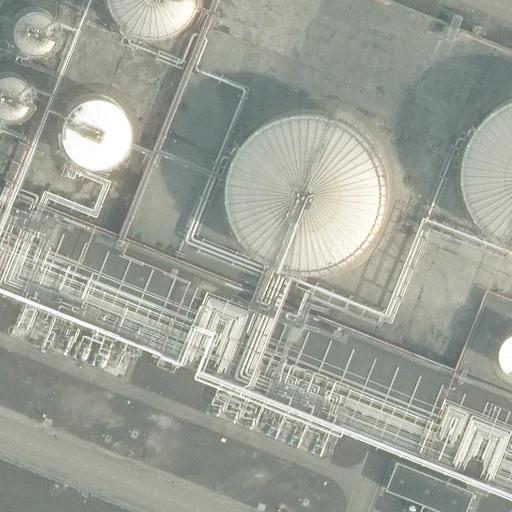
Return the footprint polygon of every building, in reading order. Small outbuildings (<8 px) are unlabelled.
[(116,0),(117,2),(120,9),(126,16),(133,22),(139,26),(148,28),(154,29),(166,28),(173,26),(181,22),(186,18),(190,13),(195,5),(197,0),(116,0)] [(54,38),(54,37),(52,30),(48,23),(45,20),(42,18),(34,16),(27,17),(20,21),(17,24),(15,28),(13,32),(13,36),(14,43),(17,50),(23,55),(27,56),(32,57),(39,56),(46,52),(49,50),(52,46),(53,42),(54,38)] [(26,109),(26,108),(25,101),(21,94),(18,91),(14,89),(7,87),(0,88),(0,127),(5,128),(12,127),(17,125),(19,123),(22,120),(24,117),(26,113),(26,109)] [(125,130),(124,123),(122,117),(120,113),(115,108),(110,104),(105,102),(101,101),(93,100),(86,102),(82,104),(77,107),(74,110),(70,115),(68,119),(66,125),(66,130),(67,136),(69,142),(72,148),(76,152),(80,155),(86,158),(91,159),(98,159),(105,158),(108,156),(112,154),(117,150),(120,145),(123,141),(124,135),(125,130)] [(382,185),(382,184),(381,170),(377,156),(370,144),(361,132),(351,124),(340,117),(326,112),(311,110),(297,111),(283,115),(269,121),(257,131),(248,142),(241,155),(236,169),(235,183),(235,190),(236,198),(241,213),(247,225),(256,235),(261,240),(267,245),(279,251),(292,256),(307,258),(321,257),(335,253),(349,246),(356,240),(362,235),(370,225),(376,213),(381,199),(382,185)] [(511,111),(509,112),(502,116),(491,125),(482,136),(475,148),(471,163),(469,170),(469,178),(470,191),(474,204),(481,218),(490,229),(501,239),(511,245),(511,244),(511,111)] [(511,337),(508,340),(504,346),(502,350),(502,354),(503,360),(506,368),(510,371),(511,372),(511,337)] [(397,460),(387,487),(450,511),(465,511),(474,490),(397,460)]
